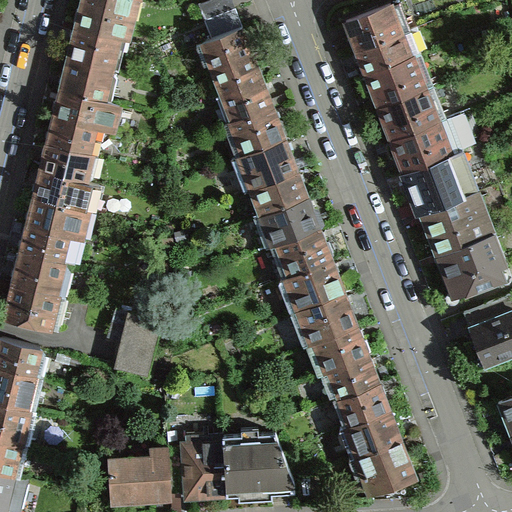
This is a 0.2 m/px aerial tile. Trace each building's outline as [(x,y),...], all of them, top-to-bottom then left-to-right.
[(126,17),(130,0),(82,0),(81,7),(80,6),(77,8),(76,11),(74,20),(76,23),(77,23),(77,25),(126,37),(128,37),(132,18),(126,17)] [(206,0),(199,3),(205,18),(234,7),(231,0),(206,0)] [(349,36),(352,35),(357,48),(402,31),(390,2),(346,19),(347,22),(344,23),(345,26),(349,36)] [(242,27),(234,7),(205,18),(213,38),(242,27)] [(119,68),(126,37),(77,25),(71,47),(69,56),(112,67),(119,68)] [(245,36),(242,27),(213,38),(203,41),(213,67),(252,52),(245,36)] [(366,71),(411,54),(402,31),(357,48),(360,54),(366,71)] [(213,67),(223,93),(262,78),(255,62),(252,52),(213,67)] [(372,89),(373,88),(379,104),(426,86),(413,53),(411,54),(366,71),(367,74),(366,74),(361,78),(363,84),(365,89),(372,89)] [(112,67),(69,56),(63,78),(61,88),(104,98),(112,67)] [(223,93),(233,119),(272,104),(287,98),(285,92),(270,98),(265,87),(262,78),(223,93)] [(426,86),(379,104),(380,106),(379,107),(374,111),(376,117),(378,122),(384,122),(386,121),(392,137),(438,119),(426,86)] [(52,108),(55,111),(55,115),(95,124),(113,129),(120,102),(104,98),(61,88),(58,99),(54,100),(53,105),(52,108)] [(232,123),(243,152),(284,136),(284,135),(287,131),(282,119),(277,118),(275,112),(272,104),(233,119),(224,122),(225,125),(232,123)] [(95,124),(55,115),(50,133),(48,141),(92,152),(97,153),(101,139),(92,137),(95,124)] [(438,119),(392,137),(392,139),(391,140),(386,144),(388,150),(390,155),(397,155),(398,154),(404,170),(451,152),(438,119)] [(288,147),(284,136),(243,152),(232,157),(233,160),(240,157),(251,187),(258,184),(297,169),(288,147)] [(43,160),(41,168),(85,179),(92,152),(48,141),(43,160)] [(472,192),(456,150),(451,152),(404,170),(409,181),(420,211),(472,192)] [(85,179),(41,168),(37,187),(35,195),(93,209),(99,182),(85,179)] [(255,196),(262,212),(307,195),(300,178),(297,169),(258,184),(262,193),(255,196)] [(425,224),(436,253),(488,233),(472,192),(420,211),(425,224)] [(93,209),(35,195),(30,215),(28,223),(80,236),(81,236),(84,225),(89,226),(93,209)] [(262,215),(273,243),(318,225),(310,203),(307,195),(262,212),(254,215),(255,218),(262,215)] [(80,236),(28,223),(23,241),(21,249),(64,260),(74,262),(80,236)] [(322,234),(318,225),(273,243),(270,244),(272,247),(279,244),(290,274),(331,258),(331,256),(333,252),(329,240),(324,239),(322,234)] [(504,275),(488,233),(436,253),(441,266),(453,295),(504,275)] [(64,262),(64,260),(21,249),(21,250),(16,252),(13,265),(17,268),(15,273),(13,281),(64,294),(70,269),(66,262),(64,262)] [(287,278),(298,308),(344,290),(343,288),(347,284),(342,273),(337,272),(335,267),(331,258),(290,274),(281,277),(279,281),(287,278)] [(58,295),(65,297),(65,294),(64,294),(13,281),(7,304),(4,316),(50,327),(58,295)] [(299,311),(311,341),(356,323),(347,300),(344,290),(298,308),(291,311),(292,314),(299,311)] [(511,310),(511,295),(511,293),(464,311),(467,317),(475,340),(469,342),(478,365),(511,351),(511,310)] [(116,306),(108,333),(125,338),(119,365),(148,372),(153,352),(161,317),(116,306)] [(326,370),(329,368),(368,353),(368,352),(370,348),(366,337),(362,336),(359,331),(356,323),(311,341),(307,342),(308,345),(315,342),(326,370)] [(0,364),(33,372),(40,346),(0,335),(0,364)] [(329,368),(340,395),(378,380),(371,361),(368,353),(329,368)] [(36,373),(33,372),(0,364),(0,400),(35,409),(36,405),(28,404),(36,373)] [(394,374),(378,380),(340,395),(350,422),(389,407),(382,389),(381,386),(396,380),(394,374)] [(511,433),(511,432),(511,393),(498,399),(499,402),(497,403),(499,408),(504,421),(507,420),(511,433)] [(0,436),(21,441),(28,443),(36,409),(35,409),(0,400),(0,436)] [(389,407),(350,422),(340,426),(351,457),(401,438),(401,437),(396,425),(399,421),(396,414),(395,409),(390,408),(389,407)] [(223,433),(223,439),(226,493),(238,493),(239,497),(252,497),(272,495),(272,490),(294,489),(293,479),(274,430),(223,433)] [(0,469),(13,473),(21,441),(0,436),(0,469)] [(416,476),(401,438),(351,457),(349,458),(350,461),(357,458),(370,491),(395,483),(416,476)] [(199,495),(226,493),(223,439),(183,441),(186,496),(199,495)] [(171,495),(168,445),(151,446),(152,455),(108,458),(111,499),(132,498),(171,495)] [(28,477),(13,473),(0,469),(0,508),(4,510),(5,507),(19,510),(28,477)]
